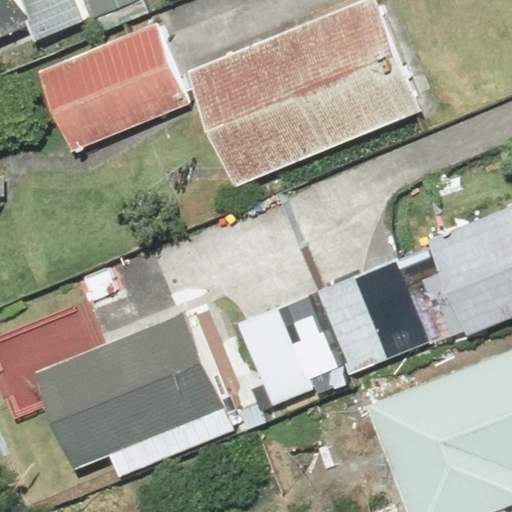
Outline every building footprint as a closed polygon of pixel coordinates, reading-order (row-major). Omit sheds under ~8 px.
[(84,19),(75,0),(0,0),(0,37),(21,28),(28,44),(84,19)] [(135,0),(81,0),(89,23),(138,5),(135,0)] [(421,113),(373,0),(367,0),(184,76),(231,191),(421,113)] [(184,102),(149,27),(31,81),(66,156),(184,102)] [(511,209),(424,243),(461,340),(511,320),(511,209)] [(213,315),(185,325),(182,317),(108,345),(92,300),(0,334),(0,339),(29,417),(66,404),(88,463),(133,446),(140,465),(234,430),(224,403),(243,396),(213,315)] [(285,303),(236,324),(271,408),(321,388),(285,303)] [(511,351),(364,410),(404,511),(504,511),(511,509),(511,351)]
